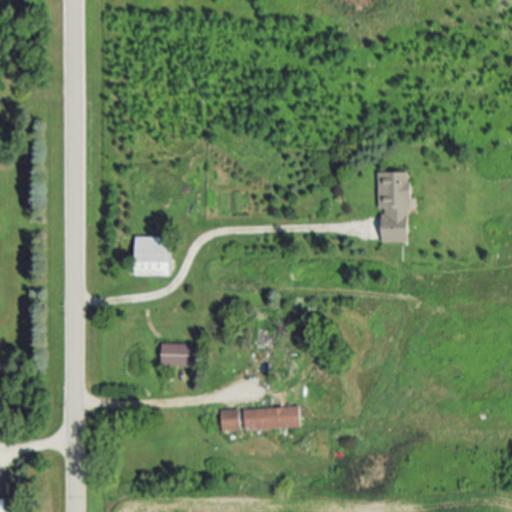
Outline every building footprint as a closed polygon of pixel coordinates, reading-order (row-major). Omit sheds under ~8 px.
[(383,173),(383,210),(387,210),(387,243),(415,242),(414,173),(383,173)] [(174,237),(137,238),(138,277),(175,276),(174,237)] [(201,367),(201,345),(166,344),(165,366),(201,367)] [(249,430),(305,428),(304,407),(248,410),(249,430)] [(245,430),(242,409),(224,412),(227,433),(245,430)]
